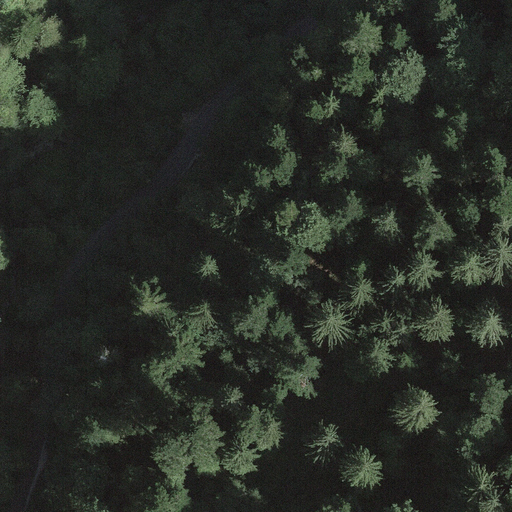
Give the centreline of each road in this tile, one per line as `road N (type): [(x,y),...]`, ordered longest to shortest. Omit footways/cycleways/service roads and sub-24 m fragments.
road 1 (unclassified): [(347,0),(217,114),(82,262),(9,511)]
road 2 (track): [(279,511),(342,465),(429,362),(511,286)]
